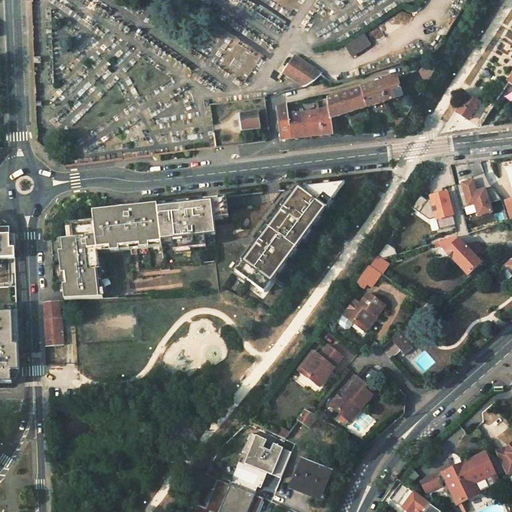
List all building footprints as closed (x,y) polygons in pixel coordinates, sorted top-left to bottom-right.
[(368,33),(349,46),(356,56),(375,44),(368,33)] [(318,70),(298,53),(286,70),(306,87),(311,85),(317,80),(314,77),(318,70)] [(440,61),(419,69),(422,77),(428,80),(440,61)] [(362,89),(368,107),(404,96),(398,77),(362,89)] [(332,131),(336,130),(335,118),(368,107),(362,89),(328,99),(332,131)] [(467,120),(477,103),(469,98),(467,97),(457,114),(465,119),(467,120)] [(323,100),(324,109),(319,110),(320,112),(288,115),(286,105),(277,108),(280,140),(332,134),(332,131),(328,99),(323,100)] [(261,128),(258,111),(238,114),(240,131),(261,128)] [(457,186),(462,208),(475,205),(478,217),(492,213),(490,204),(502,201),(490,185),(485,175),(473,178),(473,181),(457,186)] [(265,293),(345,184),(300,190),(290,203),(287,201),(285,204),(282,207),(285,209),(274,224),(271,222),(262,234),(265,236),(258,246),(260,247),(257,252),(252,248),(242,261),(245,263),(238,273),(265,293)] [(420,210),(435,189),(427,184),(413,205),(420,210)] [(376,188),(373,192),(379,196),(382,192),(376,188)] [(290,203),(300,190),(295,190),(287,201),(290,203)] [(449,192),(431,196),(437,219),(455,215),(449,192)] [(217,236),(215,220),(230,218),(228,198),(212,200),(212,203),(207,204),(192,206),(191,202),(175,204),(176,207),(168,208),(168,205),(158,206),(162,240),(173,239),(174,244),(175,251),(208,248),(206,237),(217,236)] [(162,240),(158,206),(137,208),(94,213),(95,222),(67,225),(69,241),(59,242),(66,301),(74,301),(96,299),(89,249),(162,240)] [(274,224),(285,209),(282,207),(271,222),(274,224)] [(0,261),(16,261),(16,251),(11,251),(11,229),(0,228),(0,261)] [(258,246),(265,236),(262,234),(252,248),(257,252),(260,247),(258,246)] [(459,242),(446,253),(468,278),(481,267),(474,259),(483,252),(468,235),(457,239),(459,242)] [(446,253),(459,242),(457,239),(439,245),(446,253)] [(399,255),(386,244),(378,256),(384,261),(399,255)] [(384,261),(378,256),(371,267),(377,271),(384,261)] [(359,279),(371,287),(381,273),(377,271),(371,267),(369,266),(359,279)] [(354,302),(343,315),(339,321),(339,324),(345,329),(348,328),(353,323),(355,325),(358,320),(369,328),(374,322),(372,319),(383,306),(369,294),(359,306),(354,302)] [(63,348),(61,301),(46,302),(47,348),(63,348)] [(439,312),(432,307),(428,311),(434,317),(439,312)] [(0,385),(12,385),(12,381),(12,374),(20,374),(19,358),(14,358),(14,350),(19,350),(18,314),(5,314),(0,314),(0,385)] [(365,333),(369,328),(358,320),(355,325),(365,333)] [(391,341),(405,357),(417,347),(402,329),(391,341)] [(342,361),(327,349),(318,360),(314,356),(301,371),(310,378),(307,381),(317,390),(325,380),(324,378),(328,373),(330,375),(342,361)] [(296,371),(299,374),(301,371),(314,356),(311,354),(296,371)] [(299,374),(307,381),(310,378),(301,371),(299,374)] [(360,409),(370,395),(361,389),(364,386),(353,378),(341,394),(338,392),(327,407),(337,415),(340,412),(352,420),(356,414),(354,413),(358,408),(360,409)] [(311,414),(315,409),(308,406),(305,412),(311,414)] [(321,419),(323,414),(315,409),(311,414),(318,418),(321,419)] [(312,427),(318,418),(311,414),(305,412),(298,421),(311,429),(312,427)] [(346,428),(352,420),(340,412),(337,415),(335,419),(346,428)] [(284,430),(280,437),(285,439),(290,433),(284,430)] [(263,449),(267,442),(252,434),(243,453),(249,456),(271,464),(267,474),(281,480),(292,454),(274,445),(270,453),(263,449)] [(274,445),(267,442),(263,449),(270,453),(274,445)] [(509,446),(497,451),(507,474),(511,471),(511,447),(511,449),(509,446)] [(495,472),(487,454),(456,468),(455,467),(443,472),(457,504),(472,497),(467,485),(473,482),(495,472)] [(245,465),(267,474),(271,464),(249,456),(245,465)] [(303,459),(290,489),(302,495),(304,491),(321,498),(333,472),(303,459)] [(436,473),(427,477),(432,488),(441,484),(436,473)] [(424,491),(432,488),(427,477),(419,480),(424,491)] [(258,511),(263,500),(216,481),(205,509),(192,504),(187,511),(258,511)] [(478,495),(473,482),(467,485),(472,497),(478,495)] [(427,511),(430,509),(432,506),(413,494),(402,509),(407,511),(413,511),(415,510),(417,511),(427,511)]
